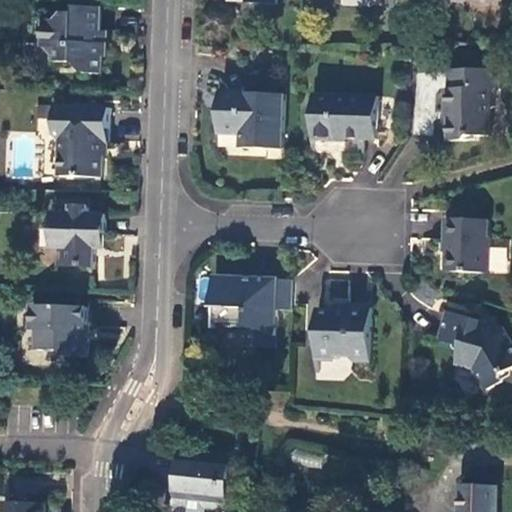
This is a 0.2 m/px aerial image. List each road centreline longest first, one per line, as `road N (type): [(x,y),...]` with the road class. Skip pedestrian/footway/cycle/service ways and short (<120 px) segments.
road 1 (residential): [(103,511),(110,453),(152,360),(157,225)]
road 2 (residential): [(157,225),(165,0)]
road 3 (residential): [(157,225),(367,229)]
